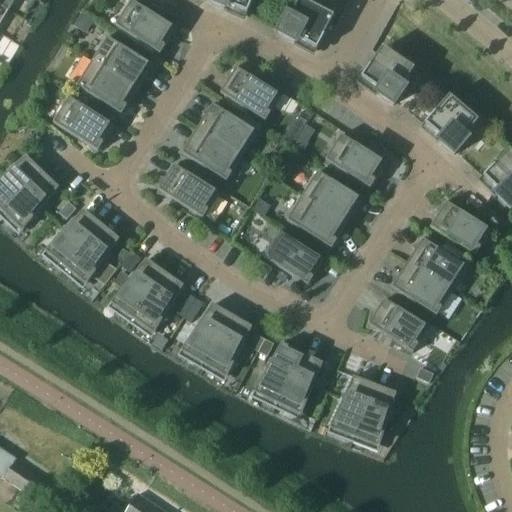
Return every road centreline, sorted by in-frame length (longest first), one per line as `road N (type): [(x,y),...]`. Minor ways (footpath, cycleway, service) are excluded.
road 1 (residential): [(0,366),(230,511)]
road 2 (residential): [(326,332),(210,267),(108,190)]
road 3 (residential): [(326,332),(434,164)]
road 4 (residential): [(108,190),(215,26)]
road 5 (residential): [(434,164),(328,81)]
road 6 (residential): [(328,81),(215,26)]
